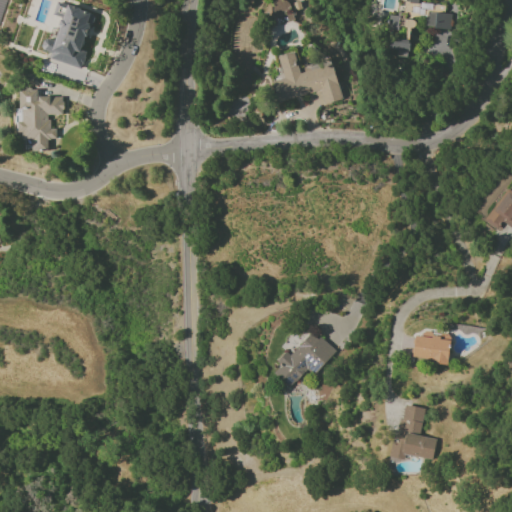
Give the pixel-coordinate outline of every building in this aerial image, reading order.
[(453,15),(443,12),(444,8),(418,0),(403,0),(399,17),(390,15),(386,29),(397,32),(395,40),(391,38),(388,48),(397,51),(396,55),(406,58),(415,28),(447,37),(453,15)] [(273,1),(270,14),(299,19),(301,6),(273,1)] [(81,68),(86,51),(82,50),(92,14),(65,6),(56,39),(47,37),(41,57),(81,68)] [(333,64),(299,73),(294,52),(278,56),(283,78),(271,81),(276,102),(320,92),(323,104),(342,100),(333,64)] [(21,132),(21,139),(31,140),(31,151),(47,151),(47,139),(55,139),(55,128),(49,128),(49,119),(47,119),(47,115),(62,115),(62,96),(37,97),(37,89),(18,90),(19,108),(17,108),(17,132),(21,132)] [(273,374),(290,388),(306,369),(315,377),(336,352),(311,331),(290,355),(285,351),(276,362),(279,365),(273,374)] [(415,331),(412,361),(447,365),(450,335),(415,331)] [(432,460),(436,439),(419,436),(424,408),(401,404),(392,458),(403,460),(404,455),(432,460)]
